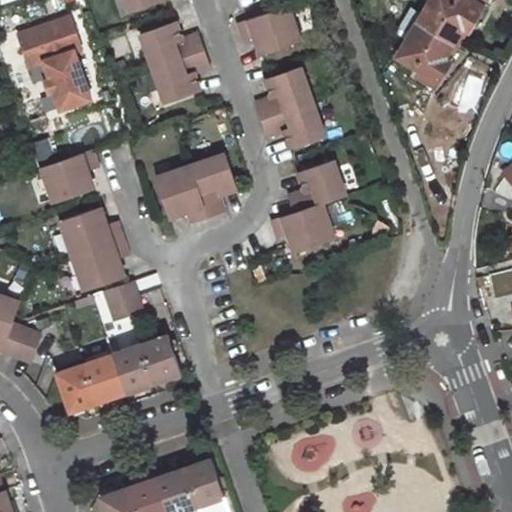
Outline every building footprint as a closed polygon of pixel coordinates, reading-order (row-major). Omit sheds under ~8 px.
[(128,0),(136,19),(172,6),(169,0),(128,0)] [(448,59),(441,55),(460,23),(467,27),(481,4),(474,0),(427,0),(397,52),(417,65),(413,72),(433,84),(448,59)] [(264,57),(305,42),(292,7),(240,27),(246,43),(258,39),(264,57)] [(74,26),(22,43),(28,61),(42,57),(46,70),(53,88),(57,100),(63,119),(94,109),(78,60),(85,57),(74,26)] [(143,39),(156,75),(209,57),(202,38),(186,44),(180,27),(143,39)] [(42,57),(28,61),(33,75),(46,70),(42,57)] [(209,57),(156,75),(169,111),(205,98),(199,81),(215,75),(209,57)] [(304,70),(268,83),(274,101),(280,99),(286,117),(317,106),(304,70)] [(57,100),(53,88),(48,89),(52,101),(57,100)] [(293,154),(329,141),(317,106),(286,117),(292,134),(286,136),(293,154)] [(31,146),(39,163),(52,156),(44,140),(31,146)] [(229,155),(193,168),(211,220),(228,213),(223,197),(242,191),(229,155)] [(44,177),(56,211),(97,197),(90,178),(102,173),(96,159),(53,173),(44,177)] [(511,187),(511,160),(499,171),(511,187)] [(326,208),(349,200),(336,162),(300,175),(306,193),(290,200),(297,219),(326,208)] [(156,180),(170,220),(188,215),(193,226),(211,220),(193,168),(156,180)] [(338,244),(326,208),(297,219),(273,228),(279,244),(290,240),(296,258),(338,244)] [(108,230),(102,212),(61,226),(73,261),(127,244),(120,226),(108,230)] [(127,244),(73,261),(85,295),(126,281),(120,265),(132,261),(127,244)] [(107,292),(118,322),(146,312),(135,282),(107,292)] [(0,291),(0,351),(3,353),(4,352),(13,326),(23,300),(0,291)] [(13,326),(4,352),(20,358),(29,331),(13,326)] [(29,331),(20,358),(33,363),(41,335),(29,331)] [(156,383),(186,372),(173,333),(142,344),(156,383)] [(156,383),(142,344),(128,348),(125,339),(111,344),(114,354),(128,392),(128,393),(156,383)] [(128,392),(114,354),(86,363),(101,403),(128,393),(128,392)] [(58,373),(72,414),(101,403),(86,363),(58,373)] [(186,467),(200,505),(228,495),(216,456),(186,467)] [(158,477),(170,511),(179,511),(200,505),(186,467),(158,477)] [(130,487),(138,511),(170,511),(158,477),(130,487)] [(4,481),(0,482),(0,494),(1,497),(10,494),(4,481)] [(138,511),(130,487),(101,497),(106,511),(138,511)] [(0,497),(0,511),(15,511),(10,494),(1,497),(0,497)]
